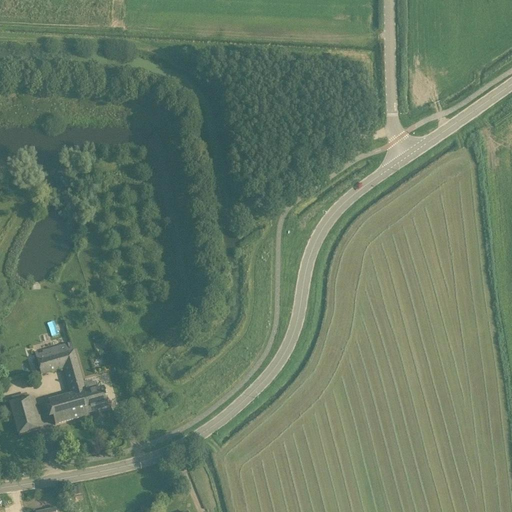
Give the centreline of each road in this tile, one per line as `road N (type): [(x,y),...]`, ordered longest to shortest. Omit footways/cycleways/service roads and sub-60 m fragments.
road 1 (secondary): [(0,487),(143,461),(241,403),(289,343),(309,255),(325,223),(406,156)]
road 2 (unclassified): [(406,156),(392,128),(390,0)]
road 3 (secondary): [(406,156),(511,83)]
